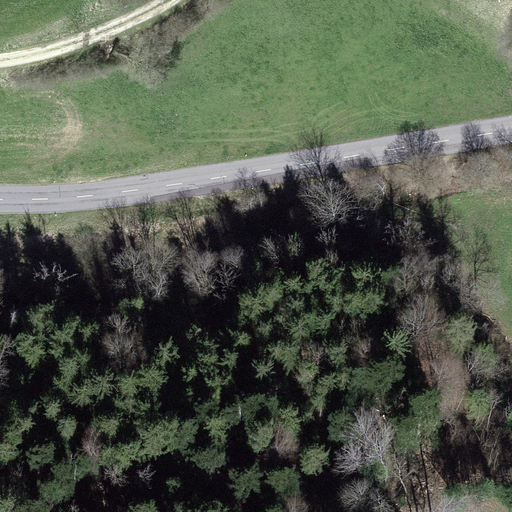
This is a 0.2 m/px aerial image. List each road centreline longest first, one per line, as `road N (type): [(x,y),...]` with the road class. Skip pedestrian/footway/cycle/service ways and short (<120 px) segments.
road 1 (tertiary): [(0,199),(80,197),(511,129)]
road 2 (track): [(174,0),(72,53),(0,63)]
